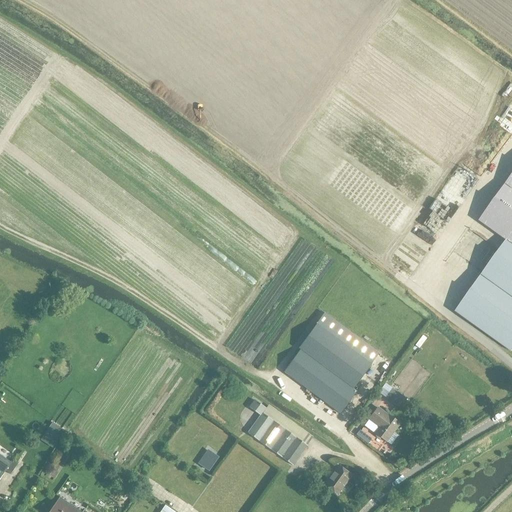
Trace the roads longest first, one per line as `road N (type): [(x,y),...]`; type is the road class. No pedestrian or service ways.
road 1 (track): [(416,286),(30,0)]
road 2 (tertiary): [(366,511),(427,460),(511,410)]
